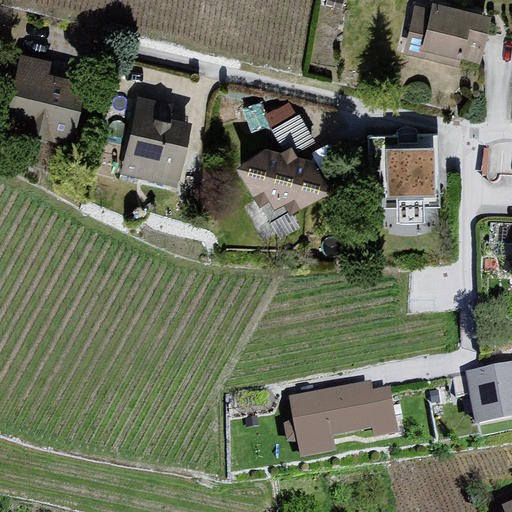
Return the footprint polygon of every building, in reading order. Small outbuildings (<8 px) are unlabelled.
[(495,17),(419,3),(403,52),(461,69),(464,59),(482,62),(495,17)] [(52,63),(20,56),(8,131),(73,146),(77,133),(82,135),(88,92),(73,81),(53,75),(52,63)] [(172,106),(136,99),(122,173),(179,188),(191,126),(171,121),(172,106)] [(275,149),(239,167),(283,244),(304,233),(295,216),(335,194),(311,159),(314,145),(288,106),(263,117),(275,149)] [(440,150),(390,151),(392,198),(384,200),(383,212),(400,211),(399,227),(428,227),(426,210),(444,210),(440,150)] [(511,370),(471,378),(485,434),(511,428),(511,370)] [(379,387),(294,402),(308,461),(342,457),(339,437),(377,432),(383,445),(404,441),(393,395),(381,396),(379,387)]
